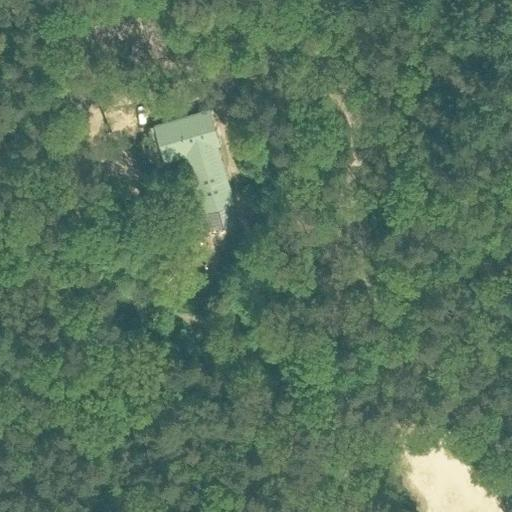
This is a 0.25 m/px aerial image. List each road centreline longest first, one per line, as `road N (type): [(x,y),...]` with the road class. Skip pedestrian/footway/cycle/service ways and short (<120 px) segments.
road 1 (track): [(245,30),(328,60),(355,123),(335,233),(338,286),(398,370),(403,395),(400,414),(345,467)]
road 2 (track): [(0,8),(71,26),(245,30)]
road 3 (track): [(390,425),(483,511)]
